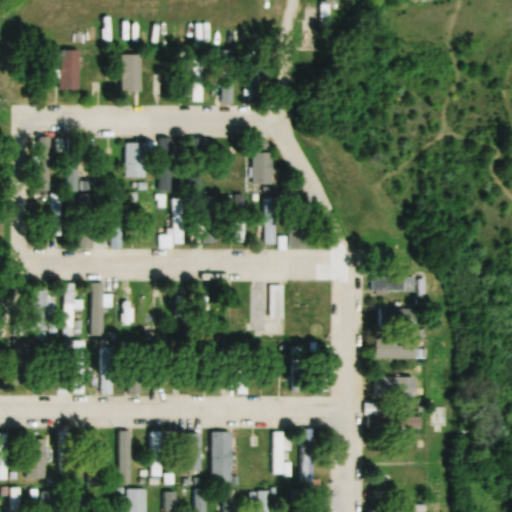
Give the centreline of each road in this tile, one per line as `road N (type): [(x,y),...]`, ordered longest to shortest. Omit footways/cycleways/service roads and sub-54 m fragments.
road 1 (residential): [(345,511),(344,295),(324,224),(274,125)]
road 2 (residential): [(0,419),(346,419)]
road 3 (residential): [(337,265),(18,261)]
road 4 (residential): [(69,117),(21,126),(18,261),(0,309)]
road 5 (residential): [(274,125),(69,117)]
